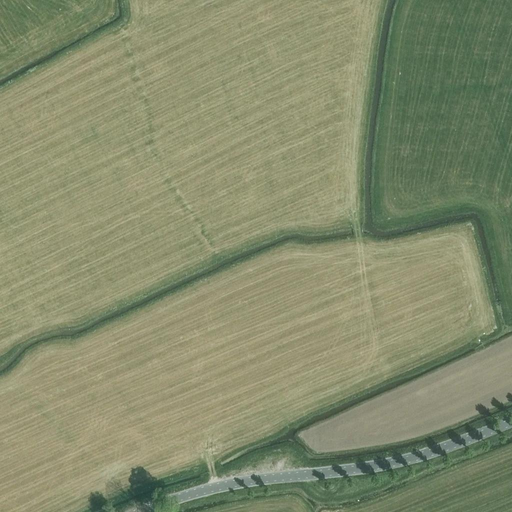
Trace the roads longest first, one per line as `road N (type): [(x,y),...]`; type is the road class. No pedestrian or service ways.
road 1 (tertiary): [(511,421),(410,459),(313,473)]
road 2 (tertiary): [(137,511),(227,484),(313,473)]
